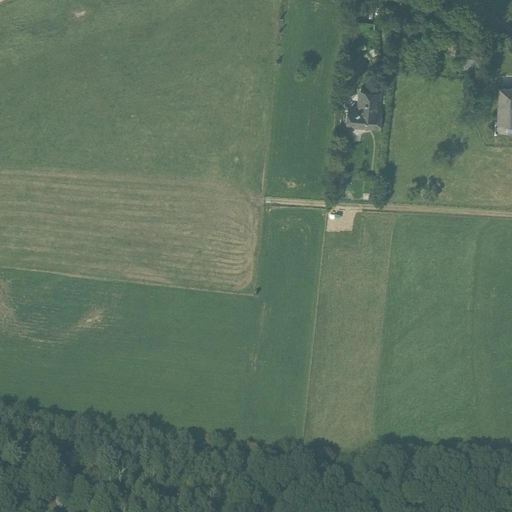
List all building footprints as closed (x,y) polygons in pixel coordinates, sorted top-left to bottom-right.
[(463,41),(443,37),(439,60),(447,61),(447,60),(459,62),(463,41)] [(474,59),(465,58),(464,71),(472,72),(474,59)] [(511,86),(499,87),(498,108),(511,108),(511,86)] [(379,94),(361,92),(359,109),(355,112),(349,112),(348,126),(379,129),(380,112),(377,112),(379,94)] [(511,108),(498,108),(498,124),(507,124),(511,124),(511,108)] [(498,124),(495,124),(494,135),(511,135),(511,132),(508,132),(507,131),(507,124),(498,124)]
